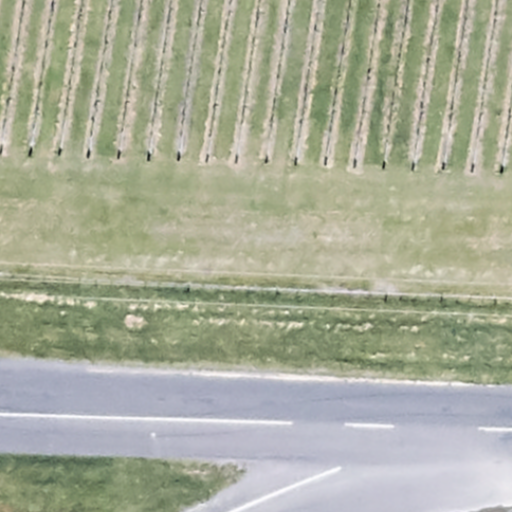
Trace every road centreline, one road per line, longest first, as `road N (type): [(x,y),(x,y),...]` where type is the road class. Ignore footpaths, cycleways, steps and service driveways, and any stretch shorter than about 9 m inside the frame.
road 1 (tertiary): [(511,417),(0,400)]
road 2 (tertiary): [(511,427),(306,511)]
